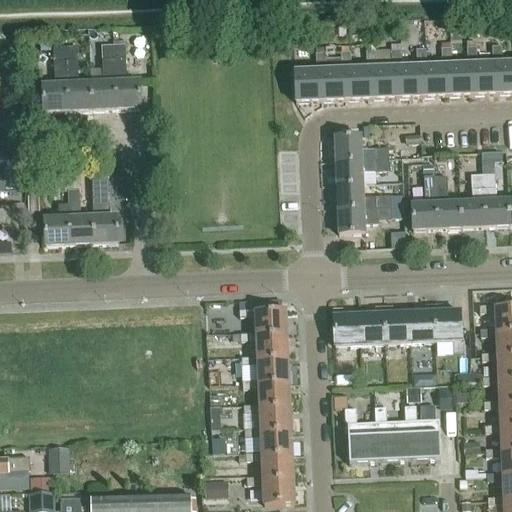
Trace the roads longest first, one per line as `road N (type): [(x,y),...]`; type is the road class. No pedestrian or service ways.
road 1 (residential): [(511,120),(321,127),(313,147),(316,282)]
road 2 (residential): [(325,511),(316,282)]
road 3 (residential): [(316,282),(511,274)]
road 4 (residential): [(144,287),(316,282)]
road 5 (residential): [(144,287),(136,133)]
road 6 (residential): [(0,292),(144,287)]
